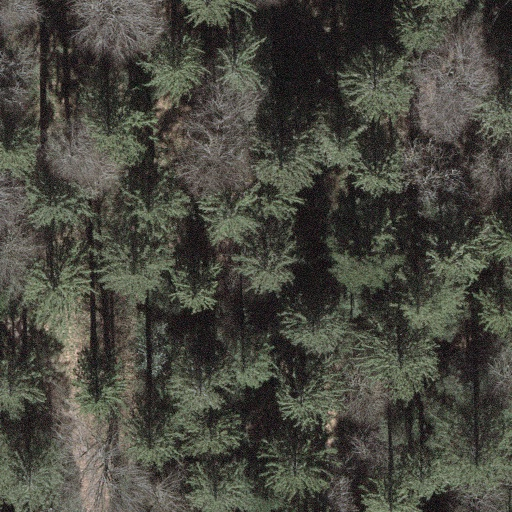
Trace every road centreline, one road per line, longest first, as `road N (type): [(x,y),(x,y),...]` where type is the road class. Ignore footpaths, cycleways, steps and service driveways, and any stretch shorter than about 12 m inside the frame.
road 1 (track): [(82,438),(60,332),(0,219)]
road 2 (track): [(0,302),(82,438),(96,511)]
